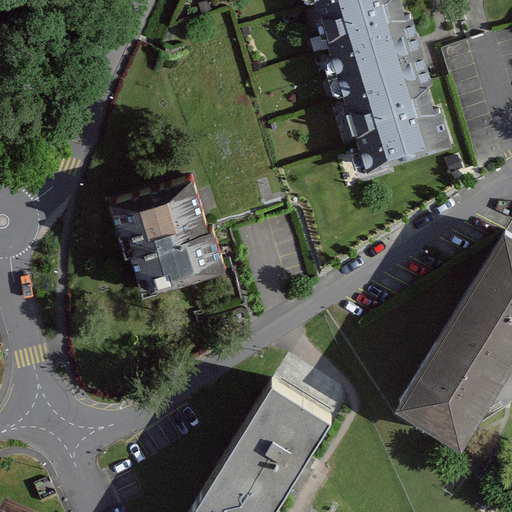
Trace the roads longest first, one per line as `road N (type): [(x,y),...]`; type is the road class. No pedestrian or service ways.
road 1 (residential): [(511,175),(124,422),(92,429),(50,423)]
road 2 (residential): [(22,208),(68,165),(138,0)]
road 3 (residential): [(50,423),(7,245)]
